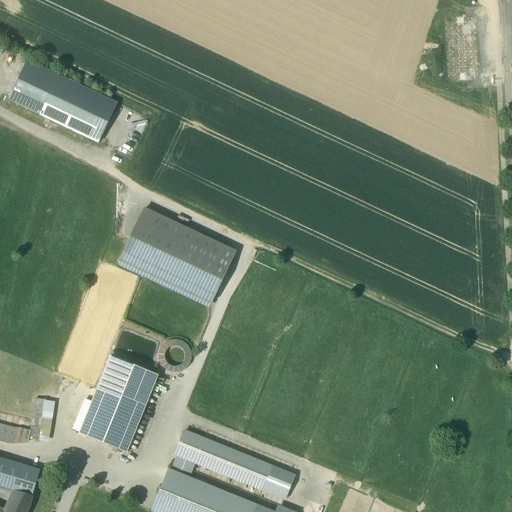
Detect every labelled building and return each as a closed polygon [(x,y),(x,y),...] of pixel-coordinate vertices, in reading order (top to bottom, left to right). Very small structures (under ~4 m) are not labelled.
[(81,87),(27,61),(8,101),(62,127),(81,87)] [(81,87),(62,127),(98,144),(117,104),(81,87)] [(235,252),(143,209),(119,262),(210,305),(235,252)] [(157,366),(185,375),(194,346),(166,338),(157,366)] [(158,376),(110,357),(79,434),(126,454),(158,376)] [(56,406),(35,403),(30,442),(50,444),(56,406)] [(0,425),(0,442),(15,446),(19,430),(0,425)] [(272,467),(184,431),(175,455),(178,456),(195,463),(194,463),(262,491),(272,467)] [(195,463),(178,456),(171,472),(188,479),(188,478),(194,463),(195,463)] [(39,472),(0,460),(0,488),(15,493),(32,497),(39,472)] [(272,467),(262,491),(285,500),(295,476),(272,467)] [(168,471),(152,511),(254,511),(257,506),(188,478),(188,479),(171,472),(168,471)] [(6,511),(26,511),(29,507),(32,497),(15,493),(6,511)]
